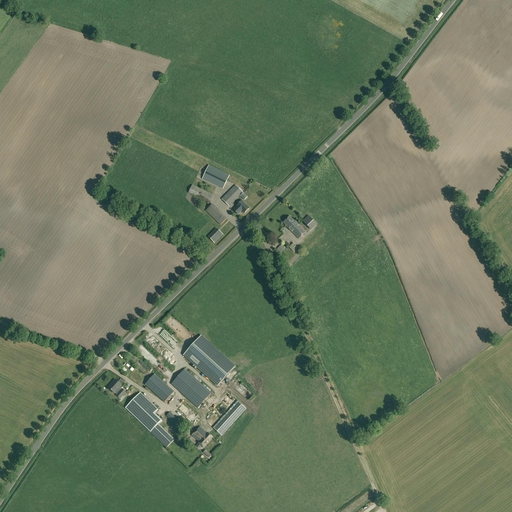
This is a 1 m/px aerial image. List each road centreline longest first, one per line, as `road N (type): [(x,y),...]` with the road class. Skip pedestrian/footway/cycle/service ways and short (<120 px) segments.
road 1 (unclassified): [(104,363),(374,99),(453,0)]
road 2 (unclassified): [(0,500),(59,412),(104,363)]
